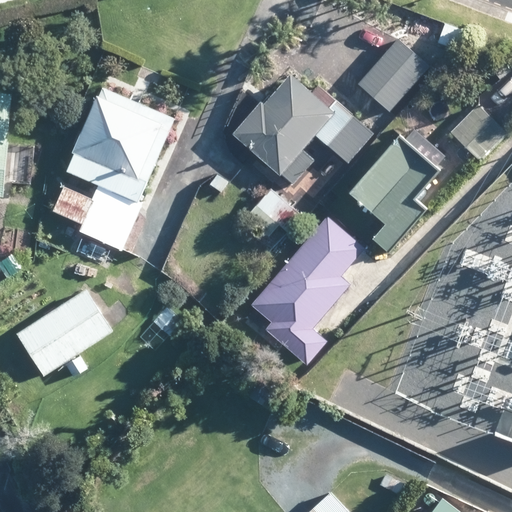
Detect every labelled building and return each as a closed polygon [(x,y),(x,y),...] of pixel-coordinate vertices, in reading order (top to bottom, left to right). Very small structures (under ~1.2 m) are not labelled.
[(394,109),(434,63),(402,35),(362,81),(394,109)] [(495,69),(503,77),(511,69),(511,62),(508,58),(495,69)] [(336,104),(318,89),(296,70),(270,100),(266,97),(261,104),(238,130),(298,181),(319,156),(314,152),(322,152),(327,146),(326,138),(331,142),(354,116),(356,113),(340,99),(336,104)] [(144,198),(181,114),(109,82),(87,133),(81,147),(83,148),(74,168),(102,179),(95,195),(68,183),(58,208),(75,215),(87,220),(84,228),(81,227),(71,250),(112,268),(122,245),(127,248),(141,214),(148,200),(144,198)] [(12,142),(18,89),(0,87),(0,193),(7,195),(12,142)] [(511,131),(507,127),(481,102),(455,130),(486,158),(508,135),(511,131)] [(396,247),(435,202),(423,193),(448,165),(442,160),(448,152),(419,126),(412,134),(407,129),(356,187),(393,219),(381,232),(396,247)] [(24,148),(25,144),(22,140),(18,140),(14,142),(14,147),(17,150),(21,150),(24,148)] [(277,217),(295,232),(311,214),(276,185),(273,188),(260,203),(262,204),(252,217),(267,229),(277,217)] [(337,264),(355,243),(361,238),(324,206),(248,293),(251,296),(268,311),(263,318),(276,329),(303,353),(323,330),(309,318),(347,274),(337,264)] [(2,262),(11,276),(36,260),(39,246),(34,240),(12,255),(2,262)] [(105,286),(123,307),(135,297),(117,276),(105,286)] [(83,351),(118,328),(91,286),(22,331),(48,373),(68,360),(78,374),(96,363),(90,354),(86,357),(83,351)] [(171,326),(162,317),(155,322),(164,332),(171,326)] [(456,497),(464,480),(465,477),(441,465),(432,485),(456,497)] [(351,511),(334,493),(314,511),(351,511)]
